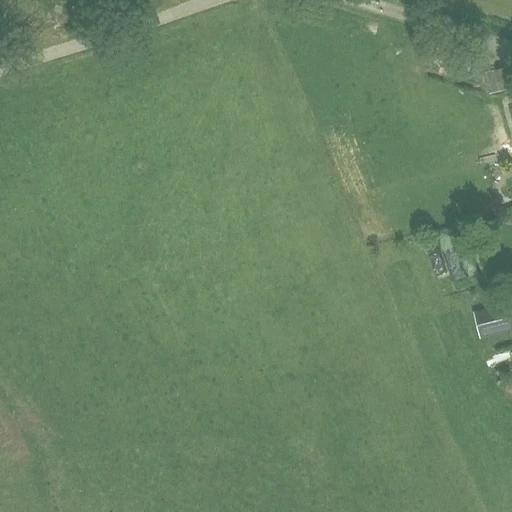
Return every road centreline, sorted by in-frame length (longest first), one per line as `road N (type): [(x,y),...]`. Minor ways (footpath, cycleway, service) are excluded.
road 1 (track): [(0,70),(215,0)]
road 2 (track): [(345,0),(511,50)]
